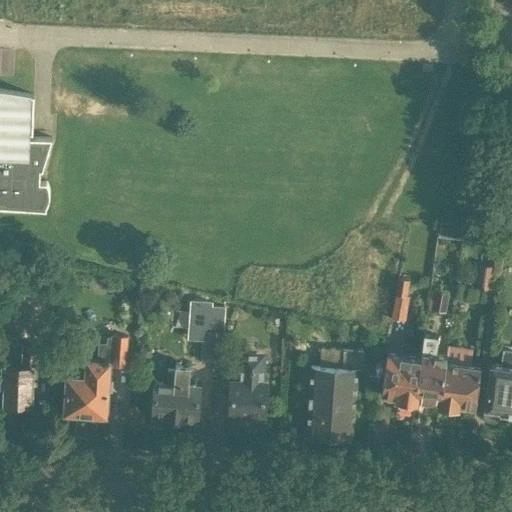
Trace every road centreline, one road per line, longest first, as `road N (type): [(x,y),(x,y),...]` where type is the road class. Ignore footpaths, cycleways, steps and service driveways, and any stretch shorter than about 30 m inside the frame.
road 1 (unclassified): [(0,483),(511,499)]
road 2 (unclassified): [(0,47),(441,58),(452,54),(458,0)]
